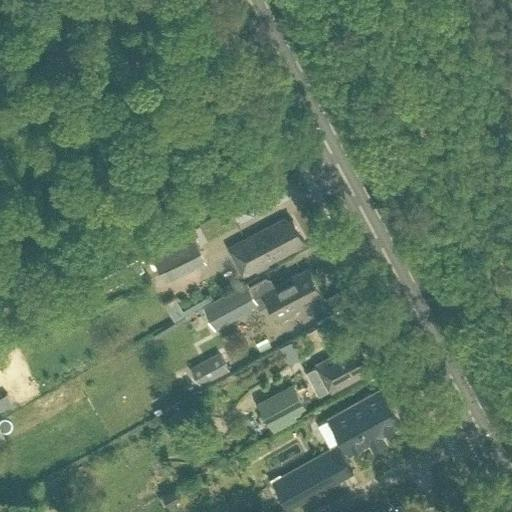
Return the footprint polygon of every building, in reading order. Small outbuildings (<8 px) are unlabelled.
[(240,218),(275,201),(270,191),(235,208),(240,218)] [(202,223),(207,235),(237,222),(233,211),(202,223)] [(288,220),(286,216),(229,246),(244,274),(306,241),(293,218),(288,220)] [(189,231),(152,250),(168,281),(205,262),(189,231)] [(116,285),(154,269),(147,253),(110,269),(116,285)] [(324,292),(310,266),(273,285),(272,282),(271,283),(267,275),(250,284),(248,282),(204,305),(214,323),(257,300),(260,305),(269,300),(280,320),(296,311),(294,308),(324,292)] [(110,361),(125,353),(120,343),(105,350),(110,361)] [(356,348),(353,343),(317,362),(332,390),(373,368),(361,345),(356,348)] [(229,367),(220,349),(192,365),(201,382),(229,367)] [(314,400),(302,380),(259,405),(262,410),(274,430),(297,417),(294,411),(314,400)] [(403,421),(384,386),(331,415),(351,450),(371,438),(375,446),(387,439),(383,432),(403,421)] [(340,441),(274,478),(289,506),(355,469),(340,441)]
